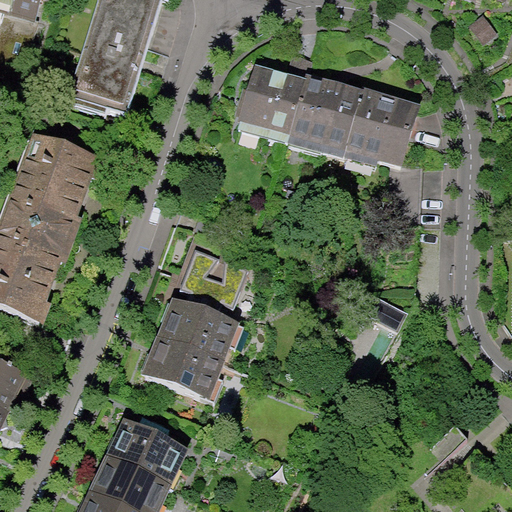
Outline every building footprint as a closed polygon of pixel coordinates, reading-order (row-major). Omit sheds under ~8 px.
[(0,0),(0,14),(5,15),(0,31),(0,79),(20,85),(38,24),(34,23),(41,1),(50,4),(51,0),(0,0)] [(99,0),(69,99),(99,108),(98,112),(126,121),(140,74),(162,3),(150,0),(99,0)] [(483,43),(493,36),(483,22),(473,29),(477,35),(483,43)] [(261,139),(286,147),(289,140),(306,83),(312,64),(292,58),(285,83),(266,77),(256,74),(241,126),(263,132),(261,139)] [(306,83),(289,140),(323,150),(321,155),(344,162),(346,154),(386,166),(400,170),(401,167),(417,114),(377,101),(362,97),(361,100),(306,83)] [(94,162),(38,141),(7,223),(69,246),(76,226),(71,224),(77,208),(87,183),(91,185),(99,165),(94,163),(94,162)] [(419,204),(421,168),(401,167),(400,170),(386,166),(384,227),(418,228),(419,204)] [(511,238),(511,214),(496,214),(495,242),(511,242),(511,238)] [(230,230),(201,219),(198,228),(196,234),(225,244),(230,230)] [(61,266),(69,246),(7,223),(0,243),(0,313),(34,326),(34,325),(39,326),(46,307),(41,305),(47,291),(57,264),(61,266)] [(383,227),(383,244),(418,245),(418,240),(418,228),(384,227),(383,227)] [(177,287),(206,299),(225,244),(196,234),(183,269),(177,287)] [(417,257),(418,245),(383,244),(382,261),(417,262),(417,257)] [(416,274),(417,262),(382,261),(382,278),(416,279),(416,274)] [(381,295),(416,296),(416,291),(416,279),(382,278),(381,295)] [(407,313),(415,314),(415,310),(416,296),(381,295),(380,312),(387,313),(387,320),(406,321),(407,313)] [(161,324),(167,326),(165,330),(160,342),(221,367),(227,351),(235,354),(244,332),(175,305),(174,308),(168,306),(161,324)] [(222,385),(215,382),(221,367),(160,342),(156,354),(154,359),(148,357),(141,374),(147,377),(145,380),(214,407),(222,385)] [(0,412),(6,416),(8,412),(14,414),(18,407),(29,383),(10,373),(12,371),(6,368),(5,370),(0,368),(0,412)] [(106,455),(111,458),(109,462),(162,488),(171,468),(177,471),(185,454),(164,444),(169,435),(142,423),(138,431),(126,426),(121,437),(118,442),(113,440),(106,455)] [(149,511),(154,503),(160,506),(168,491),(162,488),(109,462),(104,471),(101,477),(97,475),(89,491),(94,493),(92,498),(121,511),(149,511)] [(78,511),(121,511),(92,498),(87,507),(84,511),(82,511),(80,510),(78,511)]
